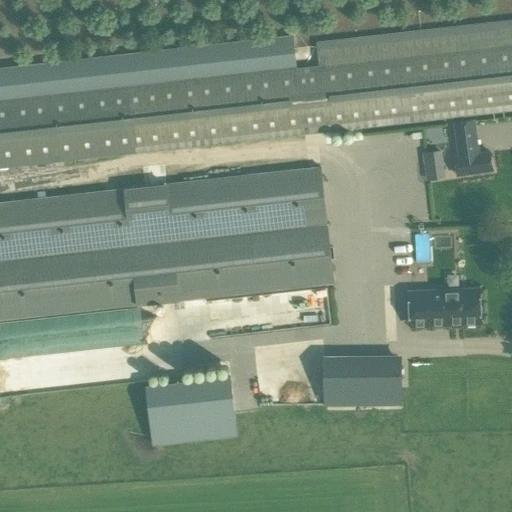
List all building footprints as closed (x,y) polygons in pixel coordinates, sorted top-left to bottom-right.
[(128,67),(0,81),(0,164),(511,106),(511,22),(317,46),(319,64),(297,67),(295,48),(128,67)] [(474,119),(454,122),(458,155),(454,156),(457,174),(492,170),(489,151),(478,152),(474,119)] [(441,159),(440,150),(423,151),(424,161),(441,159)] [(320,166),(0,202),(0,319),(247,291),(333,282),(320,166)] [(480,321),(479,289),(410,292),(412,324),(480,321)] [(324,355),(324,359),(325,406),(402,404),(401,354),(324,355)] [(153,445),(238,435),(230,375),(146,385),(153,445)]
